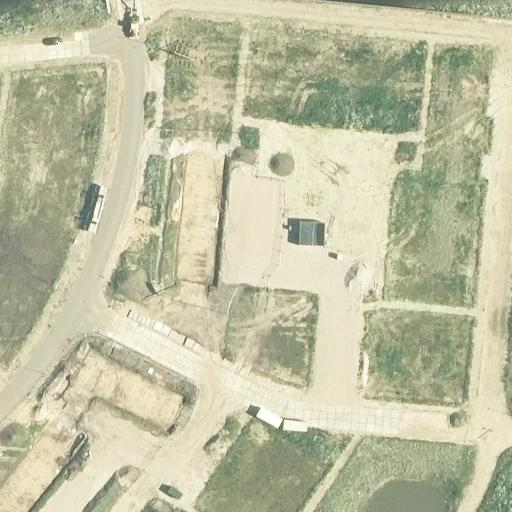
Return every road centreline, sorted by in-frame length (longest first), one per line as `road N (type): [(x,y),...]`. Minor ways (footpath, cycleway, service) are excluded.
road 1 (residential): [(511,87),(477,431),(379,422)]
road 2 (residential): [(123,0),(511,40)]
road 3 (residential): [(129,43),(130,138),(112,216),(78,305)]
road 4 (residential): [(230,388),(164,468),(97,498),(91,511)]
road 5 (residential): [(230,388),(78,305)]
road 6 (residential): [(379,422),(271,408),(230,388)]
road 7 (residential): [(78,305),(0,410)]
road 8 (residential): [(129,43),(0,54)]
